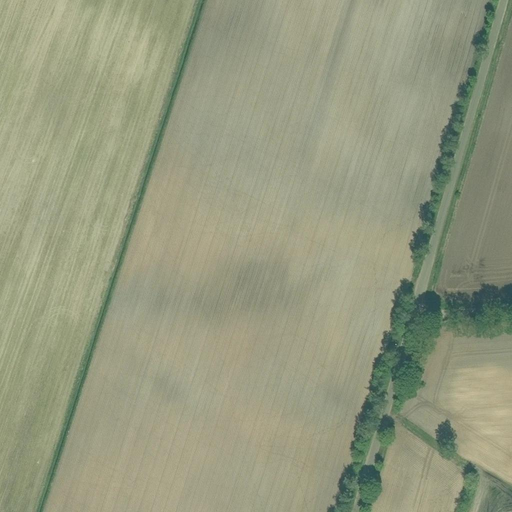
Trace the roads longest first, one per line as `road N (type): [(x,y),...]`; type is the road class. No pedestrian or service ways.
road 1 (unclassified): [(416,302),(506,0)]
road 2 (unclassified): [(355,511),(416,302)]
